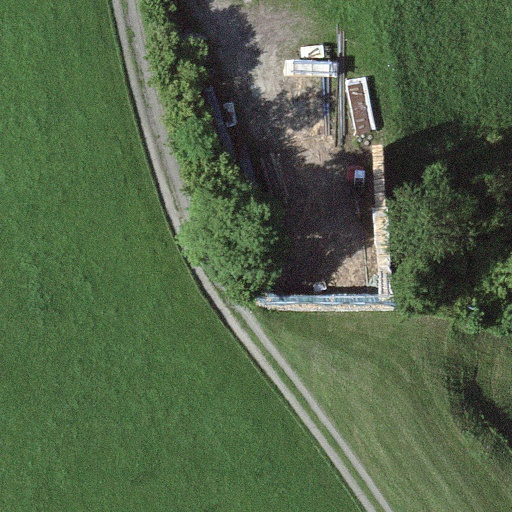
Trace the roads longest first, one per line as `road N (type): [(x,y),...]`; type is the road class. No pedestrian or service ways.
road 1 (track): [(124,0),(200,260),(383,511)]
road 2 (track): [(203,0),(277,118)]
